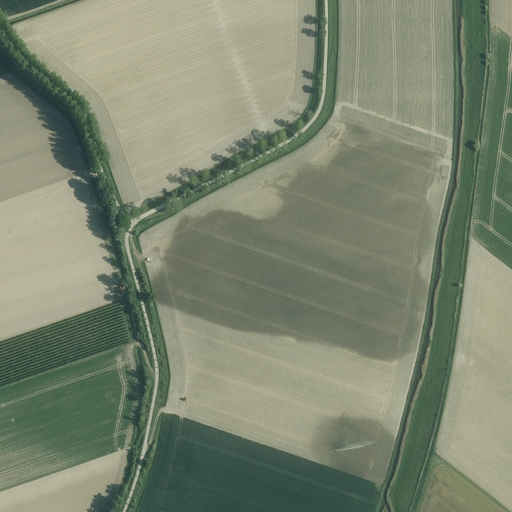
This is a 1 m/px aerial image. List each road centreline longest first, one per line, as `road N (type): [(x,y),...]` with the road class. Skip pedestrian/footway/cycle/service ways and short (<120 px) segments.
road 1 (unclassified): [(123,511),(148,437),(158,372),(128,224),(307,127),(323,103),(325,0)]
road 2 (track): [(128,224),(74,110),(0,38)]
